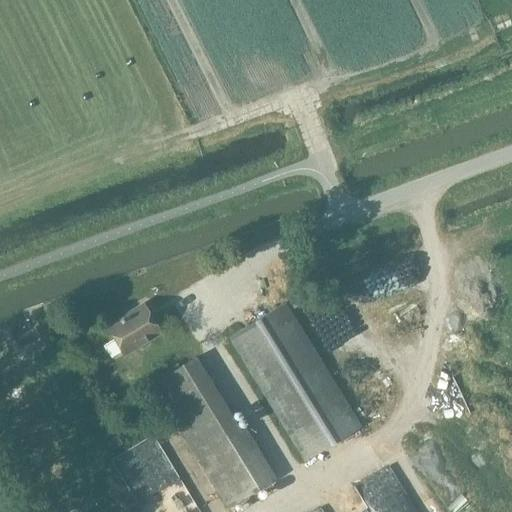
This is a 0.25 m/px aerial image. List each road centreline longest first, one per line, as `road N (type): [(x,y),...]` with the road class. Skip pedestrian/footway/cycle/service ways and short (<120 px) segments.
road 1 (track): [(265,511),(444,407),(460,389),(472,340),(413,190)]
road 2 (unclassified): [(365,207),(511,154)]
